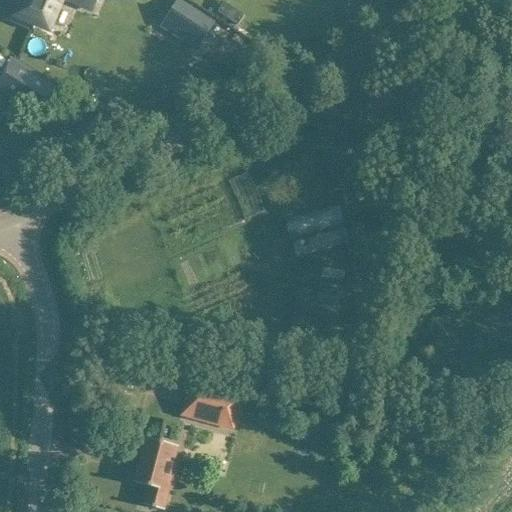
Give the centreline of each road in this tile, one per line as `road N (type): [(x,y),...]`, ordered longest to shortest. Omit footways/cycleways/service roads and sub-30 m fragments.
road 1 (tertiary): [(5,223),(474,0)]
road 2 (unclassified): [(36,511),(45,308),(32,263),(5,223)]
